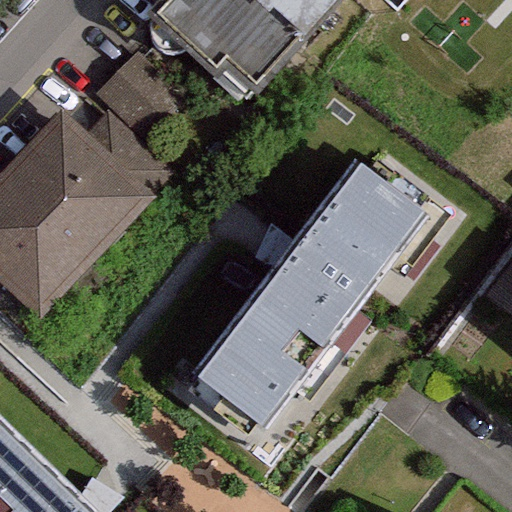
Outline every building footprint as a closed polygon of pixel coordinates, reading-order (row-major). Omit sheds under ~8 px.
[(186,0),(143,47),(237,135),(331,34),(294,0),(186,0)] [(131,62),(88,109),(167,181),(210,133),(131,62)] [(56,136),(0,194),(0,322),(23,345),(150,221),(56,136)] [(354,175),(197,384),(266,435),(423,226),(354,175)] [(511,354),(502,366),(511,373),(511,354)] [(73,511),(0,439),(0,511),(73,511)]
